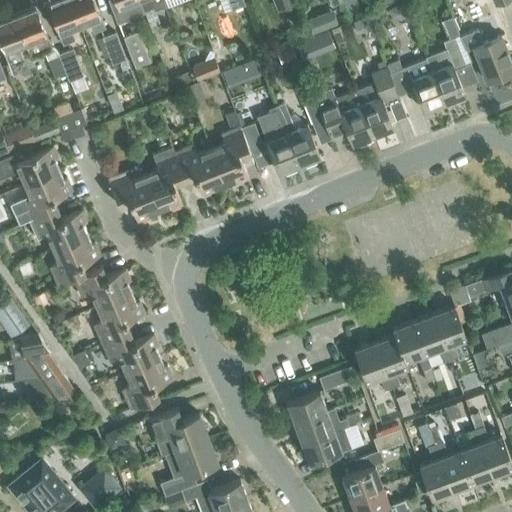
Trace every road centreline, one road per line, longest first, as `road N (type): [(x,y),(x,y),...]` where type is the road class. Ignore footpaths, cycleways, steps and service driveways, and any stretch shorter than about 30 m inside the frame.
road 1 (unclassified): [(154,254),(509,122)]
road 2 (unclassified): [(216,375),(447,288),(453,274),(511,253)]
road 3 (unclassified): [(310,511),(216,375)]
road 4 (unclassified): [(216,375),(154,254)]
road 5 (unclassified): [(82,152),(124,243),(154,254)]
